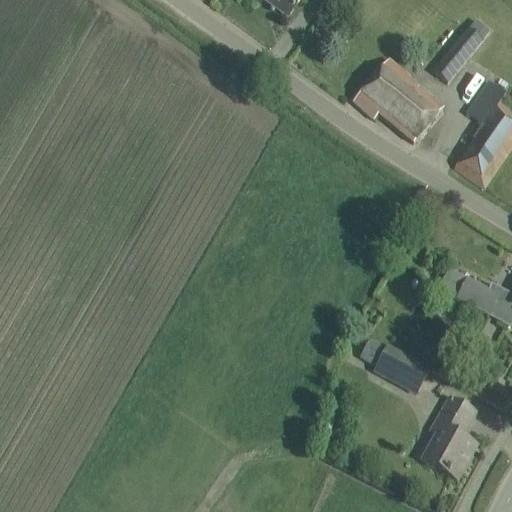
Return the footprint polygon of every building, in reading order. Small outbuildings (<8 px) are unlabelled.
[(259,0),(264,3),(266,0),(289,16),(301,0),(259,0)] [(447,87),(482,43),(468,32),(432,75),(447,87)] [(389,63),(353,105),(373,123),(378,117),(413,146),(443,111),(407,82),(408,80),(389,63)] [(488,84),(479,98),(465,117),(482,128),(453,170),(484,191),(511,149),(511,114),(499,105),(505,96),(488,84)] [(498,300),(448,274),(438,294),(488,319),(498,300)] [(416,398),(430,372),(388,349),(387,351),(367,340),(357,359),(376,369),(373,375),(416,398)] [(466,431),(475,415),(449,400),(431,433),(441,439),(425,466),(457,484),(476,449),(455,437),(460,428),(466,431)]
